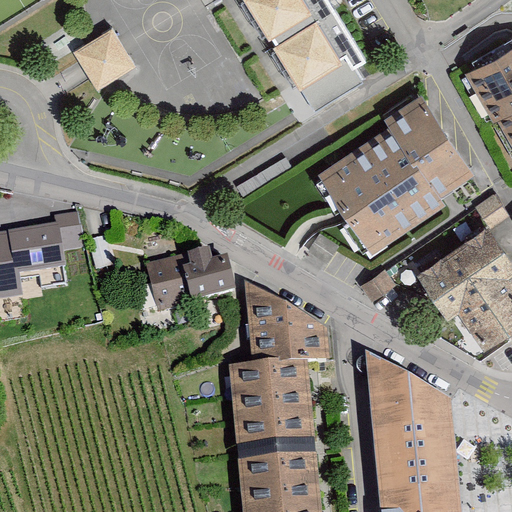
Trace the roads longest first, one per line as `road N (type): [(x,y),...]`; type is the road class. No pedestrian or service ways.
road 1 (residential): [(54,184),(181,210),(356,318),(511,398)]
road 2 (residential): [(0,87),(20,90),(50,143),(54,184)]
